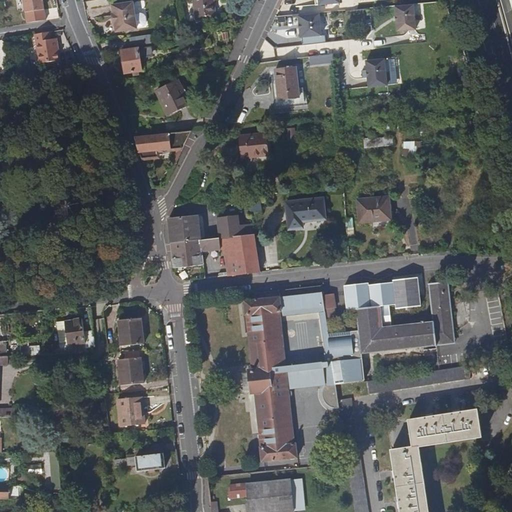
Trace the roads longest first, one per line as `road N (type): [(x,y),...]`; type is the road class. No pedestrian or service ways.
road 1 (residential): [(168,292),(413,265),(503,272)]
road 2 (residential): [(152,221),(176,191),(271,0)]
road 3 (residential): [(70,0),(152,221)]
road 4 (residential): [(377,511),(362,405),(484,390)]
road 5 (residential): [(197,511),(168,292)]
road 6 (residential): [(0,307),(168,292)]
